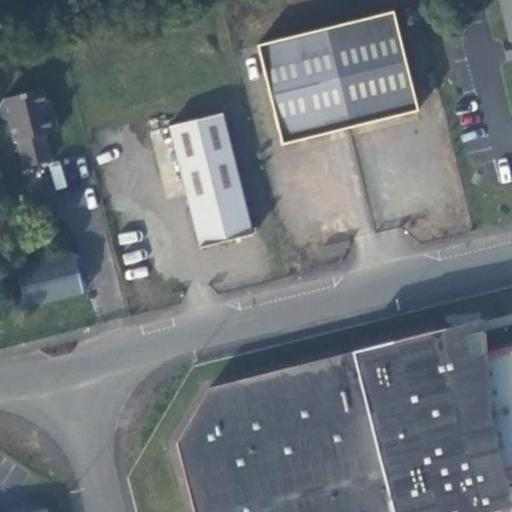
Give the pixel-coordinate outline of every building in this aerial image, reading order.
[(511,0),(499,0),(509,40),(511,51),(511,0)] [(394,11),(257,44),(282,144),(418,111),(394,11)] [(511,51),(509,40),(502,42),(506,59),(511,57),(511,51)] [(42,89),(3,97),(0,103),(0,105),(3,117),(9,120),(14,141),(16,140),(23,166),(52,159),(46,132),(59,130),(54,112),(48,113),(42,89)] [(223,112),(169,126),(199,247),(253,234),(223,112)] [(74,253),(15,267),(25,306),(83,292),(74,253)] [(478,511),(499,507),(489,467),(511,461),(511,355),(465,367),(454,323),(208,384),(174,442),(192,511),(478,511)]
